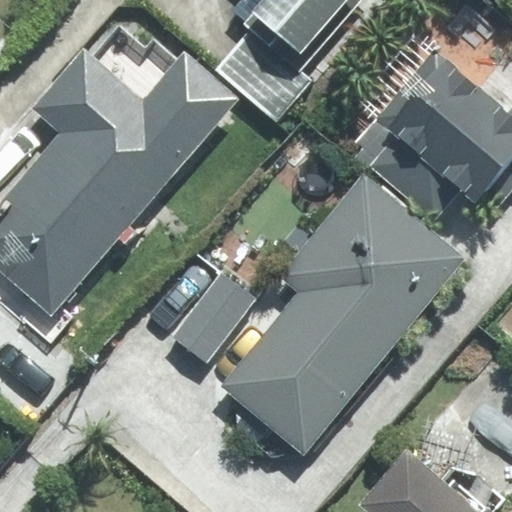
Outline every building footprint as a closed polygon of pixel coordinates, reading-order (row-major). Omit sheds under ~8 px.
[(247,0),(240,9),(260,26),(219,73),(250,100),(283,128),(322,83),(309,72),(372,0),(247,0)] [(370,175),(473,264),(511,297),(511,98),(509,102),(425,29),(362,103),(388,125),(364,153),(378,165),(370,175)] [(0,272),(56,321),(250,100),(219,73),(219,70),(198,52),(154,102),(95,51),(44,109),(73,134),(0,217),(0,272)] [(473,264),(370,175),(285,273),(310,295),(233,384),(311,452),(473,264)] [(267,301),(232,273),(180,335),(215,364),(267,301)] [(498,511),(426,446),(373,503),(382,511),(498,511)]
